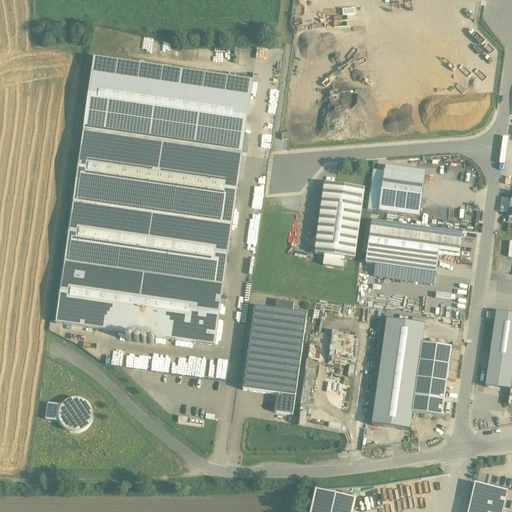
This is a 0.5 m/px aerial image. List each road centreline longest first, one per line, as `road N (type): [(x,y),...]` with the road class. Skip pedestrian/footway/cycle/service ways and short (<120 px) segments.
road 1 (residential): [(455,452),(316,473),(211,469),(56,348)]
road 2 (residential): [(455,452),(498,144)]
road 3 (residential): [(498,144),(322,157),(289,170)]
road 4 (track): [(211,469),(181,476),(0,476)]
